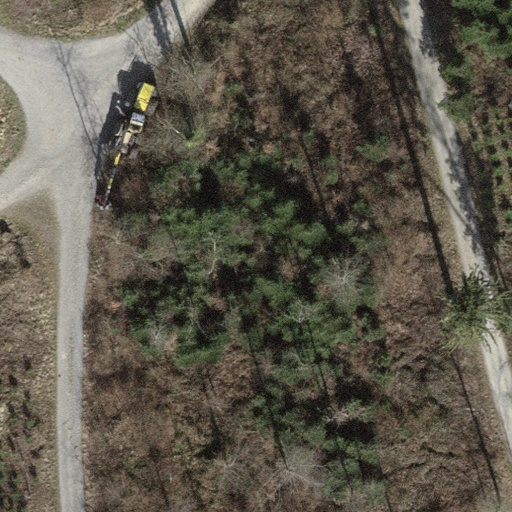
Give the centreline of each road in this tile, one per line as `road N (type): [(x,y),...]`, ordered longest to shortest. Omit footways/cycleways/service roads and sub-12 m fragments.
road 1 (track): [(0,5),(139,63),(72,260),(82,511)]
road 2 (track): [(411,0),(511,349)]
road 3 (track): [(0,172),(139,63),(184,0)]
